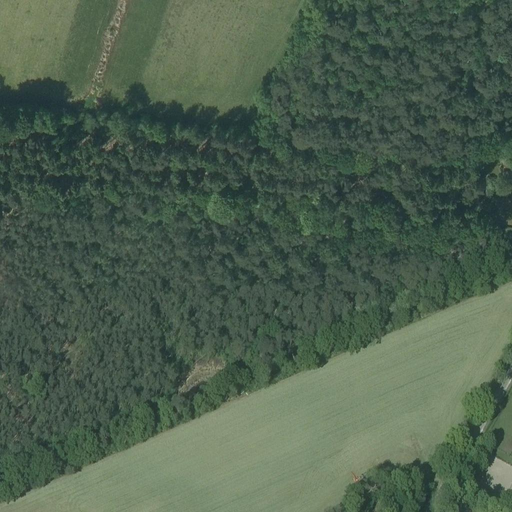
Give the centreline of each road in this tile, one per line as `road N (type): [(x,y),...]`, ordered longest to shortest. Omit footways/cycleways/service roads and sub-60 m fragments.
road 1 (track): [(0,97),(234,117),(253,111),(511,123)]
road 2 (unclassified): [(432,511),(511,371)]
